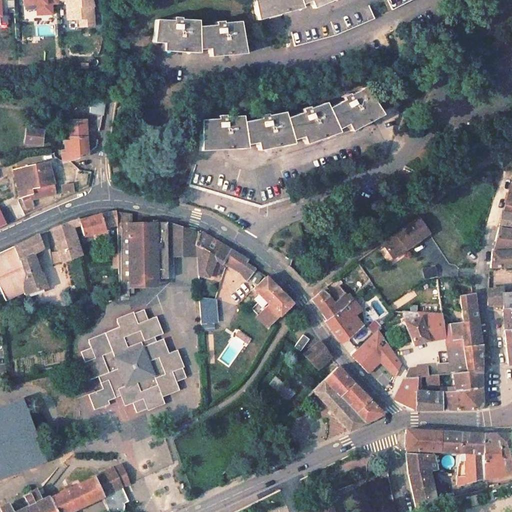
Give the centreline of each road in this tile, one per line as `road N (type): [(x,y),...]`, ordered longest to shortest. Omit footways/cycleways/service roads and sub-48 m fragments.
road 1 (residential): [(109,196),(206,221),(245,244),(273,266),(316,332),(400,420)]
road 2 (tertiary): [(201,511),(386,427)]
road 3 (residential): [(109,196),(103,156),(121,51),(108,0)]
